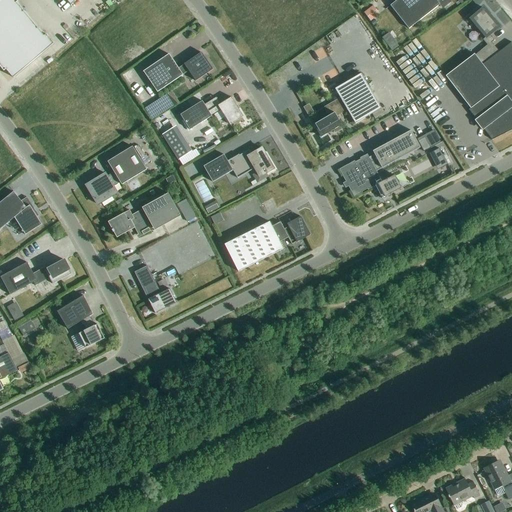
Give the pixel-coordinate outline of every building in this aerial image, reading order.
[(17,0),(1,0),(0,1),(0,66),(4,72),(6,70),(13,78),(54,44),(46,35),(44,37),(17,4),(19,2),(17,0)] [(398,0),(390,6),(409,29),(440,5),(436,0),(449,0),(398,0)] [(380,15),(373,6),(364,13),(371,22),(380,15)] [(484,8),(471,19),(486,37),(483,40),(487,45),(475,55),(475,54),(446,77),(470,109),(469,110),(477,121),(488,112),(495,120),(483,129),(492,140),(511,130),(511,42),(511,43),(499,52),(491,43),(494,41),(490,35),(499,27),(484,8)] [(399,47),(394,40),(387,45),(392,52),(399,47)] [(169,55),(143,72),(153,86),(158,93),(189,71),(196,82),(213,70),(206,60),(202,53),(179,69),(169,55)] [(318,129),(316,130),(321,138),(333,131),(334,132),(341,128),(340,127),(342,126),(337,117),(348,111),(355,124),(382,109),(361,74),(335,89),(343,103),(332,110),(335,113),(316,124),(318,129)] [(152,119),(173,106),(166,96),(146,109),(152,119)] [(244,123),(241,118),(243,117),(240,112),(231,98),(220,105),(216,98),(205,105),(202,102),(180,116),(190,131),(212,117),(211,116),(220,110),(230,126),(233,124),(235,126),(242,121),(243,124),(244,123)] [(377,172),(421,148),(411,131),(373,152),(375,155),(369,158),(377,172)] [(430,148),(425,138),(419,142),(424,152),(430,148)] [(106,174),(86,186),(98,205),(117,193),(113,186),(120,182),(122,185),(147,170),(133,147),(108,162),(115,173),(108,177),(106,174)] [(224,155),(204,167),(213,183),(233,171),(238,179),(255,169),(260,177),(274,169),(262,148),(252,154),(249,150),(240,156),(239,155),(228,161),(224,155)] [(448,165),(439,149),(432,153),(440,169),(448,165)] [(355,161),(339,170),(346,182),(345,183),(347,187),(349,187),(354,198),(363,194),(362,192),(367,189),(368,191),(372,188),(375,193),(378,191),(382,199),(402,189),(395,176),(382,182),(377,172),(369,158),(367,155),(360,158),(361,160),(355,163),(355,161)] [(176,181),(173,176),(166,180),(169,185),(176,181)] [(14,192),(0,203),(0,230),(15,218),(22,230),(21,231),(22,233),(23,232),(26,236),(42,225),(33,211),(35,210),(27,198),(28,201),(23,204),(14,192)] [(132,215),(130,211),(108,222),(112,230),(113,233),(114,232),(117,238),(135,228),(139,235),(143,233),(144,235),(151,231),(150,229),(153,227),(155,231),(181,216),(169,194),(142,208),(143,210),(132,215)] [(188,197),(178,202),(188,221),(198,216),(188,197)] [(218,208),(215,202),(205,207),(208,213),(218,208)] [(284,250),(280,243),(288,238),(292,244),(292,245),(297,243),(311,236),(301,217),(287,224),(289,227),(284,230),(281,222),(272,227),(270,223),(225,245),(239,273),(284,250)] [(27,263),(1,278),(10,295),(34,283),(36,286),(36,285),(49,278),(53,285),(72,274),(65,261),(46,271),(45,268),(44,268),(44,269),(34,275),(27,263)] [(149,300),(148,300),(155,314),(177,303),(170,289),(161,294),(147,266),(135,273),(147,297),(148,297),(149,300)] [(89,317),(93,315),(92,315),(93,315),(84,296),(83,296),(57,312),(68,330),(83,321),(87,330),(79,334),(86,348),(105,339),(98,325),(93,327),(89,317)] [(16,319),(25,315),(17,301),(8,305),(16,319)] [(0,331),(6,345),(17,340),(8,320),(0,323),(0,331)] [(9,353),(0,357),(0,391),(3,390),(0,383),(0,379),(18,371),(9,353)] [(511,474),(507,477),(500,462),(485,470),(494,488),(501,485),(509,500),(511,498),(511,474)] [(474,499),(480,496),(473,482),(467,484),(464,478),(445,488),(448,496),(449,498),(450,498),(456,510),(462,508),(462,505),(461,503),(473,497),(474,499)] [(443,511),(439,503),(434,493),(428,496),(411,505),(413,510),(414,511),(443,511)] [(481,506),(483,511),(493,511),(488,502),(481,506)]
